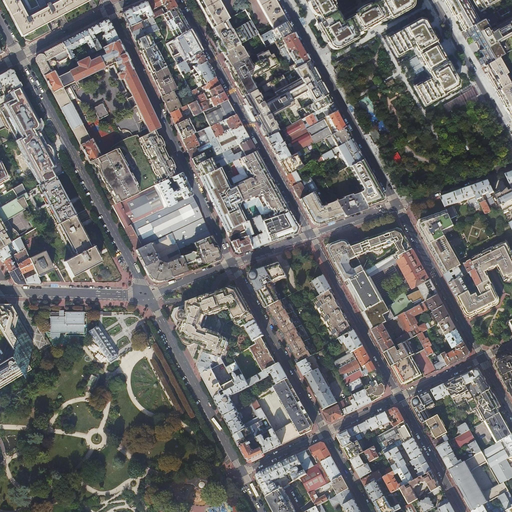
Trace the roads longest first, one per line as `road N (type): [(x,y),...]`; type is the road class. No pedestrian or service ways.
road 1 (residential): [(110,8),(232,263)]
road 2 (unclassified): [(146,297),(19,56)]
road 3 (residential): [(311,235),(179,0)]
road 4 (residential): [(284,0),(398,206)]
road 5 (unclassified): [(242,473),(146,297)]
road 6 (residential): [(232,263),(325,433)]
road 7 (residential): [(399,397),(311,235)]
road 8 (residential): [(398,206),(481,358)]
road 9 (residential): [(433,0),(511,139)]
road 10 (residential): [(7,291),(146,297)]
road 11 (residential): [(461,511),(399,397)]
road 12 (residential): [(398,206),(511,164)]
